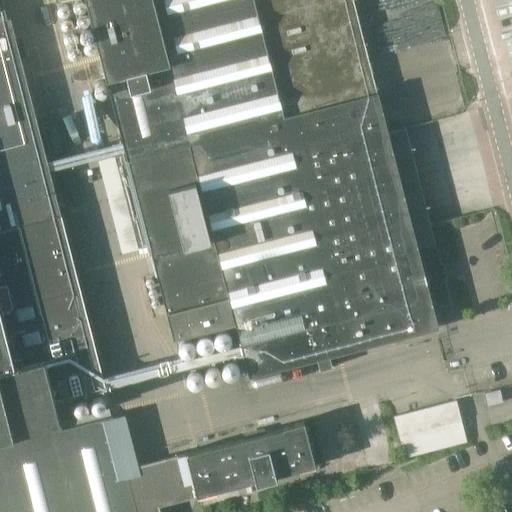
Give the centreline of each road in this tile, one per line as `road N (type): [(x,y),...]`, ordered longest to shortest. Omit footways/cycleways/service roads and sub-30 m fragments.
road 1 (unknown): [(511,331),(150,421)]
road 2 (unclassified): [(511,233),(454,0)]
road 3 (unknown): [(511,478),(484,476),(387,511)]
